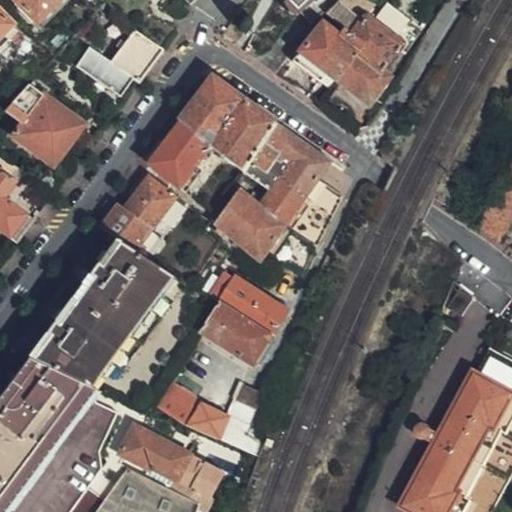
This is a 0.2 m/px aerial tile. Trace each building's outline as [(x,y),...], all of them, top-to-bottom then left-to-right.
[(15,0),(35,20),(55,0),(15,0)] [(288,0),(298,9),(307,0),(288,0)] [(343,7),(335,0),(324,13),(342,27),(347,32),(358,18),(343,7)] [(363,0),(349,0),(347,3),(364,16),(370,6),(363,0)] [(364,16),(347,3),(343,7),(358,18),(364,16)] [(263,63),(278,73),(316,23),(298,9),(263,63)] [(0,44),(8,37),(16,29),(0,11),(0,44)] [(325,74),(333,80),(376,24),(364,16),(358,18),(347,32),(342,27),(336,35),(321,23),(291,61),(318,82),(325,74)] [(376,24),(333,80),(368,104),(390,74),(382,68),(398,47),(398,40),(376,24)] [(23,36),(16,29),(8,37),(15,44),(23,36)] [(137,81),(160,50),(133,31),(132,30),(110,59),(90,44),(76,64),(119,96),(132,78),(137,81)] [(35,75),(5,109),(20,122),(12,133),(50,164),(81,122),(43,91),(48,86),(35,75)] [(197,99),(178,124),(212,147),(245,99),(213,76),(197,99)] [(245,170),(277,123),(262,112),(245,99),(212,147),(245,170)] [(318,180),(331,162),(304,142),(277,123),(245,170),(243,173),(270,193),(260,207),(285,225),(293,231),(325,185),(318,180)] [(165,142),(149,163),(181,187),(200,164),(212,147),(178,124),(165,142)] [(511,217),(511,158),(480,220),(502,237),(511,217)] [(0,229),(16,241),(37,213),(14,196),(10,201),(5,197),(16,182),(0,169),(0,229)] [(120,202),(102,226),(121,238),(138,249),(153,229),(178,195),(149,174),(144,170),(137,180),(129,191),(134,195),(126,206),(120,202)] [(314,246),(341,198),(338,193),(325,185),(293,231),(314,246)] [(277,236),(285,225),(260,207),(253,202),(256,197),(253,195),(250,199),(240,193),(217,223),(232,235),(245,219),(274,241),(277,236)] [(188,203),(178,195),(153,229),(163,236),(188,203)] [(301,270),(309,257),(286,241),(284,243),(277,236),(274,241),(245,219),(232,235),(251,250),(261,259),(268,250),(301,270)] [(286,241),(293,231),(285,225),(277,236),(284,243),(286,241)] [(309,257),(314,246),(293,231),(286,241),(309,257)] [(52,331),(34,355),(97,385),(179,276),(138,249),(121,238),(98,268),(52,331)] [(246,256),(257,265),(261,259),(251,250),(246,256)] [(219,300),(274,331),(287,310),(241,279),(244,273),(228,264),(209,295),(219,300)] [(462,317),(474,299),(460,288),(448,306),(462,317)] [(255,363),(274,331),(219,300),(202,330),(255,363)] [(416,511),(460,511),(468,498),(463,495),(498,432),(504,435),(511,420),(511,366),(501,360),(502,357),(490,349),(477,372),(472,370),(437,431),(431,428),(427,421),(421,419),(415,423),(413,428),(416,434),(422,436),(427,435),(433,439),(399,501),(416,511)] [(99,452),(118,411),(94,400),(103,388),(97,385),(34,355),(14,382),(0,401),(0,511),(70,511),(101,470),(99,452)] [(248,427),(264,390),(243,381),(227,416),(221,413),(222,409),(209,403),(165,374),(146,398),(199,430),(239,447),(256,454),(259,455),(266,436),(248,427)] [(210,499),(224,472),(136,425),(121,451),(151,466),(152,464),(176,477),(170,488),(127,465),(94,511),(196,511),(198,508),(204,496),(210,499)] [(251,466),(256,454),(239,447),(234,459),(251,466)]
